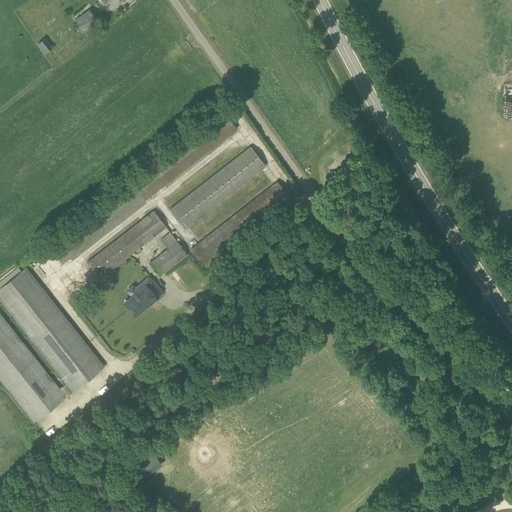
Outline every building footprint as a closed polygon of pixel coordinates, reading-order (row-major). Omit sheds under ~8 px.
[(89,8),(74,19),(82,30),(97,20),(89,8)] [(45,53),(52,45),(43,37),(36,44),(45,53)] [(51,250),(62,263),(237,128),(222,109),(41,250),(45,255),(51,250)] [(250,146),(169,209),(184,229),(265,165),(250,146)] [(197,259),(199,258),(206,268),(292,200),(278,181),(189,249),(197,259)] [(166,227),(153,210),(87,261),(100,278),(166,227)] [(163,274),(188,254),(169,230),(159,238),(167,248),(152,261),(163,274)] [(105,366),(26,267),(0,287),(0,301),(72,392),(105,366)] [(152,279),(124,303),(135,316),(163,292),(152,279)] [(67,396),(0,313),(0,380),(34,423),(67,396)] [(139,466),(146,475),(161,463),(155,455),(139,466)]
